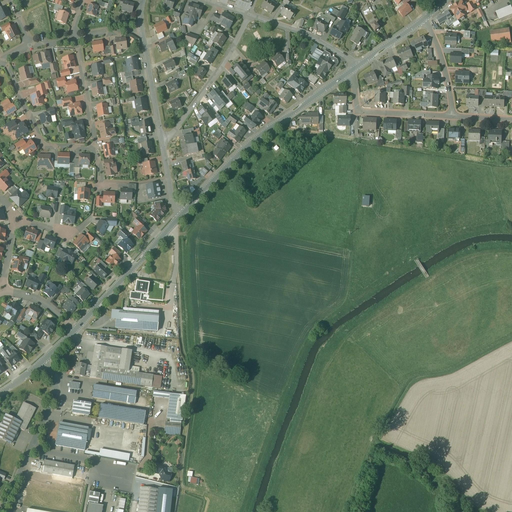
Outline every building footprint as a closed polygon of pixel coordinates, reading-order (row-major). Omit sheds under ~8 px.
[(175,1),(170,0),(164,0),(162,6),(164,7),(164,8),(168,9),(169,8),(172,9),(175,1)] [(276,6),(267,0),(265,0),(261,7),(271,14),(276,6)] [(461,1),(450,8),(453,13),(455,16),(458,20),(464,16),(463,16),(462,14),(465,12),(467,11),(461,1)] [(134,4),(124,2),(123,6),(122,10),(125,10),(125,11),(131,13),(134,4)] [(472,2),(466,6),(470,13),(476,9),(474,4),(472,2)] [(195,6),(189,4),(186,13),(193,15),(200,18),(203,9),(195,6)] [(404,6),(398,11),(403,18),(412,11),(407,4),(404,6)] [(63,7),(55,5),(53,11),(59,13),(60,12),(61,12),(63,7)] [(98,7),(89,5),(86,14),(95,17),(98,7)] [(295,12),(285,6),(280,14),(290,20),(295,12)] [(511,8),(511,6),(496,12),(499,20),(511,14),(511,8)] [(1,9),(0,9),(0,19),(1,21),(10,17),(5,7),(1,9)] [(339,12),(334,9),(328,19),(330,20),(334,22),(336,18),(339,12)] [(346,13),(341,10),(339,12),(336,18),(342,21),(346,13)] [(61,12),(60,12),(59,13),(57,21),(60,23),(61,24),(63,24),(64,24),(65,24),(68,15),(61,12)] [(448,12),(445,14),(441,16),(442,16),(436,19),(440,25),(445,22),(448,27),(458,21),(458,20),(455,16),(452,18),(450,15),(448,12)] [(185,18),(183,25),(191,27),(194,18),(192,17),(193,15),(186,13),(185,18)] [(234,19),(224,13),(221,19),(218,17),(216,20),(221,22),(221,24),(225,26),(225,27),(229,29),(232,24),(231,23),(234,19)] [(328,19),(322,15),(319,20),(328,25),(330,20),(328,19)] [(319,20),(317,19),(313,27),(313,29),(317,31),(318,29),(323,33),(328,25),(319,20)] [(163,22),(154,27),(157,35),(167,30),(163,22)] [(339,24),(336,28),(334,27),(329,35),(334,37),(339,40),(343,33),(345,34),(349,26),(344,24),(341,22),(340,24),(339,24)] [(8,23),(0,27),(3,32),(5,31),(5,30),(11,28),(8,23)] [(380,29),(375,23),(371,27),(375,32),(380,29)] [(11,28),(5,30),(5,31),(7,35),(8,34),(11,39),(10,39),(10,40),(19,36),(14,26),(11,28)] [(365,32),(357,27),(354,32),(355,33),(351,42),(357,45),(365,32)] [(509,29),(490,32),(491,42),(505,40),(506,43),(511,42),(509,29)] [(226,39),(218,34),(213,43),(220,48),(226,39)] [(198,38),(187,35),(185,38),(186,39),(184,42),(194,45),(198,38)] [(457,35),(446,35),(445,44),(456,45),(457,35)] [(126,38),(115,40),(117,46),(118,51),(128,49),(126,38)] [(424,38),(417,41),(417,40),(413,42),(416,51),(423,48),(424,49),(428,47),(426,42),(424,38)] [(166,41),(157,46),(161,53),(170,49),(166,41)] [(104,42),(92,44),(94,54),(104,52),(105,52),(105,48),(104,42)] [(117,46),(110,47),(112,55),(112,56),(118,55),(118,51),(117,46)] [(409,48),(398,52),(402,62),(403,61),(402,61),(408,58),(409,59),(413,57),(409,48)] [(49,52),(39,55),(41,64),(41,65),(51,63),(49,52)] [(329,55),(324,52),(317,64),(321,67),(314,77),(318,79),(322,82),(328,71),(328,72),(331,68),(332,69),(335,68),(337,64),(337,61),(332,58),(330,59),(329,55)] [(214,57),(208,53),(203,61),(210,65),(214,57)] [(462,54),(451,54),(451,63),(461,64),(462,54)] [(284,61),(279,55),(271,61),(277,67),(284,61)] [(309,55),(298,73),(300,75),(312,56),(309,55)] [(39,56),(33,57),(35,66),(41,64),(39,56)] [(73,57),(63,59),(63,60),(63,61),(63,64),(64,64),(66,70),(75,67),(73,57)] [(139,72),(136,59),(126,61),(126,65),(123,65),(124,73),(127,72),(128,74),(131,73),(139,72)] [(392,59),(386,62),(386,61),(385,62),(383,63),(387,71),(389,71),(393,69),(392,68),(396,67),(395,63),(392,59)] [(172,60),(162,65),(166,72),(167,71),(171,69),(176,67),(172,60)] [(243,67),(240,63),(237,66),(236,66),(234,67),(234,68),(234,69),(237,73),(236,73),(243,82),(245,80),(245,81),(251,76),(250,76),(246,70),(244,66),(243,67)] [(270,70),(264,63),(255,70),(261,77),(266,73),(270,70)] [(387,71),(383,63),(379,65),(379,64),(379,65),(385,77),(391,74),(389,71),(387,71)] [(101,65),(92,66),(93,72),(92,73),(92,75),(93,76),(93,77),(103,75),(101,65)] [(28,68),(24,69),(23,69),(22,69),(21,70),(19,70),(22,81),(31,79),(28,68)] [(206,72),(200,68),(194,77),(201,81),(206,72)] [(233,68),(228,72),(232,76),(236,73),(237,73),(234,69),(233,68)] [(374,72),(365,77),(368,85),(377,81),(374,72)] [(464,74),(460,73),(456,73),(456,83),(464,83),(469,84),(469,80),(468,80),(468,74),(469,74),(469,73),(464,73),(464,74)] [(314,77),(310,74),(305,80),(313,86),(318,79),(314,77)] [(235,85),(228,76),(221,82),(228,90),(234,85),(235,85)] [(431,77),(427,77),(427,89),(438,89),(438,77),(431,77)] [(64,78),(56,80),(58,86),(58,88),(65,86),(65,84),(66,84),(64,78)] [(307,85),(300,80),(298,82),(296,80),(295,80),(296,82),(291,79),(287,84),(300,94),(304,89),(307,85)] [(245,80),(243,82),(239,84),(244,91),(250,87),(247,83),(245,81),(245,80)] [(72,82),(71,82),(66,84),(65,84),(65,86),(66,88),(67,88),(68,93),(77,90),(75,81),(74,81),(72,82)] [(142,92),(140,81),(133,82),(130,83),(130,87),(127,87),(128,94),(142,92)] [(174,82),(165,86),(169,94),(177,89),(176,86),(174,82)] [(101,84),(91,86),(93,97),(103,95),(101,84)] [(44,85),(36,87),(38,94),(41,94),(41,95),(47,94),(46,90),(45,85),(44,85)] [(216,90),(208,96),(214,103),(214,104),(219,110),(230,102),(224,95),(222,97),(216,90)] [(285,91),(279,99),(286,104),(292,96),(285,91)] [(385,104),(385,93),(376,93),(376,99),(375,99),(375,104),(385,104)] [(38,94),(31,96),(32,96),(33,102),(32,102),(34,107),(39,105),(40,106),(42,105),(43,104),(41,95),(41,94),(38,94)] [(404,94),(394,94),(394,105),(404,105),(403,105),(403,100),(404,100),(404,94)] [(346,95),(333,95),(333,104),(346,104),(346,95)] [(433,96),(428,96),(428,102),(423,102),(423,107),(428,107),(428,108),(437,109),(437,101),(438,96),(433,96)] [(479,97),(467,97),(466,106),(467,106),(467,105),(472,106),(478,106),(479,97)] [(486,97),(485,97),(485,99),(484,107),(496,107),(496,98),(486,97)] [(70,98),(62,100),(63,108),(68,106),(72,105),(70,98)] [(503,98),(496,98),(496,107),(504,108),(504,98),(503,98)] [(177,99),(169,104),(173,111),(181,107),(177,99)] [(145,100),(136,101),(137,108),(136,108),(137,113),(147,111),(145,100)] [(277,106),(269,101),(265,107),(263,110),(270,115),(277,106)] [(11,107),(8,103),(5,105),(3,107),(5,110),(4,111),(7,116),(15,110),(13,106),(11,107)] [(72,105),(68,106),(69,111),(70,110),(72,115),(71,116),(81,114),(79,104),(72,105)] [(106,105),(97,107),(99,117),(108,115),(106,105)] [(206,105),(199,110),(201,112),(199,113),(203,119),(201,119),(206,126),(215,119),(214,116),(206,105)] [(248,109),(246,111),(251,114),(253,111),(255,109),(250,105),(248,109)] [(253,111),(251,114),(249,117),(258,124),(261,119),(259,118),(260,116),(257,114),(253,111)] [(47,114),(40,116),(42,125),(44,125),(45,125),(46,125),(47,124),(51,123),(50,116),(49,113),(47,114)] [(217,114),(214,116),(215,119),(219,124),(222,121),(217,114)] [(317,115),(313,115),(310,115),(305,115),(305,119),(300,119),(299,120),(299,125),(311,125),(311,124),(317,124),(317,125),(318,125),(318,115),(317,115)] [(256,126),(258,124),(249,117),(247,119),(247,118),(244,122),(245,123),(253,128),(254,129),(256,126)] [(350,117),(337,117),(337,126),(350,127),(350,117)] [(72,119),(63,121),(65,127),(71,126),(71,124),(73,124),(72,119)] [(371,120),(364,120),(364,119),(363,130),(368,130),(368,129),(376,129),(377,120),(371,120)] [(392,121),(385,121),(385,120),(384,130),(396,131),(397,121),(392,121)] [(13,121),(5,125),(9,132),(11,130),(16,127),(13,121)] [(73,124),(71,124),(71,126),(72,130),(73,129),(74,133),(83,131),(84,131),(84,130),(84,129),(83,127),(83,126),(82,122),(73,124)] [(149,122),(139,124),(141,136),(150,134),(150,129),(149,122)] [(421,122),(409,122),(408,131),(420,132),(421,122)] [(435,123),(427,123),(427,122),(427,133),(432,133),(432,131),(438,131),(438,133),(439,133),(439,129),(439,123),(435,123)] [(16,127),(11,130),(17,139),(28,132),(22,123),(16,127)] [(105,124),(99,125),(101,138),(111,136),(109,125),(109,124),(105,124)] [(234,134),(234,135),(240,139),(246,132),(240,127),(234,134)] [(193,129),(183,131),(184,137),(191,136),(191,132),(194,131),(193,129)] [(454,130),(448,130),(448,139),(455,139),(455,142),(460,143),(460,130),(460,131),(454,131),(454,130)] [(83,131),(74,133),(75,133),(74,134),(75,136),(75,137),(76,140),(85,138),(84,136),(85,135),(84,133),(84,132),(83,131)] [(222,135),(216,131),(212,135),(218,140),(222,135)] [(480,131),(469,131),(469,140),(469,138),(473,139),(473,140),(480,140),(480,131)] [(502,132),(489,132),(489,143),(497,144),(497,142),(497,143),(497,142),(501,142),(501,144),(501,142),(502,132)] [(240,139),(234,135),(234,134),(233,134),(230,138),(237,143),(240,139)] [(184,137),(180,138),(182,147),(193,145),(191,136),(184,137)] [(146,139),(146,138),(137,139),(138,144),(142,143),(143,151),(142,151),(143,156),(153,154),(153,150),(152,150),(151,143),(147,143),(146,139)] [(22,141),(15,146),(18,151),(22,149),(21,147),(25,145),(22,141)] [(25,145),(21,147),(22,149),(25,155),(28,154),(29,155),(33,152),(33,151),(36,150),(34,147),(34,146),(33,145),(32,144),(30,143),(29,142),(25,145)] [(230,148),(223,142),(218,150),(224,154),(225,155),(230,148)] [(509,142),(501,142),(501,144),(501,150),(509,150),(509,142)] [(110,145),(104,146),(105,157),(106,158),(109,157),(110,156),(114,155),(113,145),(110,145)] [(193,145),(182,147),(183,157),(197,154),(195,145),(193,145)] [(224,154),(218,150),(217,149),(215,152),(214,152),(213,154),(212,155),(219,161),(224,154)] [(69,154),(58,154),(58,164),(69,164),(69,154)] [(89,156),(84,156),(84,155),(80,155),(79,156),(79,159),(79,165),(89,165),(90,164),(90,161),(89,160),(89,156)] [(50,156),(39,156),(38,157),(38,163),(41,163),(41,166),(42,166),(42,167),(45,167),(45,166),(50,166),(50,156)] [(189,162),(182,163),(184,173),(186,172),(191,171),(189,162)] [(112,163),(104,164),(105,168),(106,172),(107,177),(115,176),(114,173),(116,173),(115,164),(113,165),(112,163)] [(148,164),(143,165),(144,170),(145,169),(146,176),(150,175),(151,176),(153,176),(154,174),(157,174),(156,170),(155,169),(154,163),(148,164)] [(191,171),(186,172),(188,181),(196,180),(194,170),(191,171)] [(5,171),(0,174),(0,178),(1,180),(4,177),(5,179),(9,175),(5,171)] [(5,179),(4,177),(1,180),(0,180),(0,187),(4,192),(11,186),(5,179)] [(158,184),(147,186),(147,190),(146,190),(147,196),(148,196),(149,199),(160,198),(159,194),(158,193),(158,192),(159,192),(160,191),(160,190),(159,190),(158,190),(157,189),(158,189),(158,188),(158,184)] [(14,186),(8,192),(12,196),(17,191),(18,191),(18,190),(14,186)] [(54,188),(48,187),(46,197),(49,197),(48,198),(54,199),(54,198),(56,199),(58,190),(53,189),(54,188)] [(85,190),(79,190),(78,201),(89,201),(89,190),(85,190)] [(128,190),(121,190),(120,200),(131,200),(132,191),(132,190),(128,190)] [(18,191),(17,191),(12,196),(10,198),(19,208),(27,200),(25,199),(28,196),(24,192),(24,193),(22,195),(18,191)] [(114,194),(104,193),(103,198),(97,198),(96,207),(101,207),(101,203),(114,203),(114,194)] [(163,206),(155,208),(155,210),(150,216),(157,222),(166,213),(164,206),(163,206)] [(51,209),(41,207),(40,217),(50,219),(51,212),(51,209)] [(68,208),(60,207),(59,215),(64,215),(64,212),(67,213),(68,208)] [(67,213),(64,212),(64,215),(63,222),(74,224),(75,214),(67,213)] [(106,225),(100,221),(94,231),(99,234),(100,233),(103,235),(108,226),(116,227),(116,219),(108,218),(108,222),(106,225)] [(138,218),(133,223),(138,227),(140,225),(141,227),(144,223),(138,218)] [(138,227),(137,228),(136,229),(134,230),(134,232),(132,233),(139,240),(141,237),(144,234),(146,231),(141,227),(140,225),(138,227)] [(37,233),(28,229),(25,238),(28,239),(27,240),(30,241),(31,240),(34,242),(37,233)] [(130,236),(123,230),(118,235),(123,240),(125,238),(126,240),(130,236)] [(96,237),(90,232),(85,237),(91,243),(96,237)] [(56,240),(47,236),(44,243),(43,246),(45,247),(53,250),(56,240)] [(81,236),(73,244),(80,251),(88,242),(81,236)] [(123,240),(118,246),(126,253),(129,250),(129,251),(131,248),(133,246),(126,240),(125,238),(123,240)] [(44,243),(39,241),(36,249),(43,252),(45,247),(43,246),(44,243)] [(121,254),(114,248),(110,252),(113,254),(117,258),(121,254)] [(68,252),(64,250),(61,256),(60,258),(63,260),(63,261),(67,263),(68,262),(72,264),(75,257),(78,259),(78,258),(77,258),(76,257),(72,254),(73,254),(68,251),(68,252)] [(113,254),(106,262),(113,268),(120,261),(117,258),(113,254)] [(19,262),(15,261),(12,271),(21,273),(24,263),(19,262)] [(107,267),(100,261),(98,264),(100,265),(105,270),(107,267)] [(105,270),(100,265),(94,271),(103,279),(109,273),(105,270)] [(46,277),(41,275),(38,281),(40,282),(39,284),(43,286),(46,277)] [(38,281),(30,277),(26,286),(36,291),(39,284),(40,282),(38,281)] [(91,278),(86,283),(93,290),(99,283),(95,279),(92,277),(91,278)] [(149,283),(136,281),(135,286),(137,286),(136,293),(136,294),(141,294),(144,295),(146,284),(149,284),(149,283)] [(88,289),(81,283),(78,286),(82,290),(83,289),(86,291),(88,289)] [(51,285),(44,293),(50,298),(57,290),(51,285)] [(82,290),(76,296),(83,302),(89,295),(86,291),(83,289),(82,290)] [(136,294),(136,293),(130,292),(129,299),(140,301),(141,294),(136,294)] [(79,304),(71,297),(68,301),(69,302),(69,303),(67,305),(66,305),(63,308),(67,312),(67,313),(70,315),(75,310),(74,309),(79,304)] [(13,304),(13,305),(11,304),(5,312),(8,314),(7,315),(11,316),(13,317),(14,317),(16,314),(19,309),(17,307),(17,306),(13,304)] [(41,312),(31,306),(27,312),(26,314),(35,320),(41,312)] [(19,316),(19,317),(21,319),(23,320),(26,314),(27,312),(23,310),(19,316)] [(122,312),(112,311),(111,320),(117,321),(117,320),(121,320),(122,312)] [(158,317),(128,314),(128,312),(123,311),(122,312),(121,320),(117,320),(117,321),(116,328),(116,329),(117,329),(156,332),(158,317)] [(16,314),(14,317),(13,317),(10,321),(15,323),(17,320),(19,317),(19,316),(16,314)] [(55,326),(46,321),(45,321),(43,325),(43,326),(40,330),(38,333),(38,334),(41,336),(43,332),(49,336),(50,333),(51,333),(53,330),(53,329),(55,326)] [(27,335),(21,331),(17,337),(24,342),(26,339),(24,339),(27,335)] [(38,333),(34,331),(31,337),(38,341),(41,336),(38,334),(38,333)] [(34,344),(26,339),(24,342),(23,344),(21,344),(20,347),(20,349),(28,354),(30,351),(31,351),(32,349),(32,347),(34,344)] [(19,353),(12,346),(10,348),(13,352),(16,355),(19,353)] [(107,348),(95,346),(91,367),(90,378),(102,380),(107,348)] [(138,368),(129,366),(132,351),(107,348),(102,380),(151,388),(153,376),(137,373),(138,368)] [(13,352),(9,354),(8,354),(6,355),(6,357),(5,358),(12,367),(14,364),(15,365),(17,363),(19,360),(16,355),(13,352)] [(86,366),(77,364),(75,376),(84,377),(86,366)] [(69,389),(79,391),(81,384),(71,382),(69,389)] [(128,391),(94,386),(93,386),(91,398),(92,398),(126,403),(128,392),(128,391)] [(136,393),(128,392),(126,403),(134,404),(136,393)] [(174,395),(173,395),(173,399),(170,423),(180,424),(181,421),(182,421),(186,396),(174,395)] [(15,421),(13,426),(18,428),(24,431),(35,409),(24,403),(15,421)] [(90,405),(80,403),(80,404),(75,403),(73,412),(72,412),(72,414),(89,416),(90,405)] [(144,414),(100,407),(98,418),(142,426),(144,414)] [(15,421),(6,416),(2,425),(0,428),(0,438),(11,444),(18,428),(13,426),(15,421)] [(170,423),(166,422),(165,432),(180,434),(180,424),(170,423)] [(88,431),(59,425),(55,445),(85,451),(88,431)] [(128,456),(108,452),(107,458),(127,462),(128,456)] [(71,483),(74,466),(44,461),(42,473),(52,475),(51,480),(55,480),(56,481),(60,481),(71,483)] [(165,468),(157,465),(155,473),(159,474),(161,478),(161,479),(162,480),(163,481),(164,480),(168,481),(169,481),(171,475),(170,474),(170,472),(172,472),(173,470),(171,467),(170,467),(166,469),(165,468)] [(168,490),(140,487),(137,511),(155,511),(156,510),(166,511),(168,490)] [(100,494),(90,492),(88,502),(89,502),(97,504),(98,504),(100,494)] [(120,498),(117,511),(124,511),(127,500),(120,498)] [(97,504),(89,502),(89,504),(88,503),(88,504),(86,511),(101,511),(103,507),(103,506),(97,505),(97,504)]
